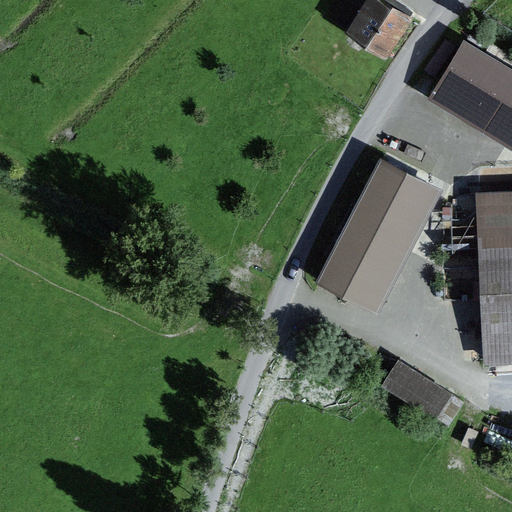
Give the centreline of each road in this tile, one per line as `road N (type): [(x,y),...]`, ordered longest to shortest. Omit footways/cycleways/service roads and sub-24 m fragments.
road 1 (residential): [(214,511),(284,296),(404,74),(456,0)]
road 2 (unknown): [(284,296),(458,372),(511,384)]
